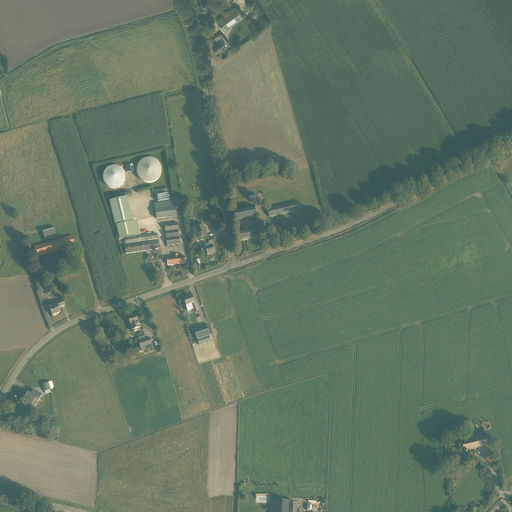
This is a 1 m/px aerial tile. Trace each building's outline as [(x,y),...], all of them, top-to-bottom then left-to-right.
[(222,15),(223,17),(217,22),(224,32),(244,17),(236,7),(226,14),(225,12),(222,15)] [(224,38),(221,33),(215,38),(218,42),(213,46),(218,53),(222,50),(227,47),(224,44),(224,43),(225,42),(223,40),(224,38)] [(138,165),(137,167),(137,169),(136,171),(137,173),(137,175),(138,177),(139,179),(141,180),(143,182),(145,182),(147,183),(149,183),(151,183),(153,182),(155,181),(157,180),(159,178),(160,176),(161,174),(161,172),(161,169),(161,167),(160,165),(159,163),(157,161),(155,160),(153,159),(151,158),(149,158),(147,158),(145,159),(143,160),(141,161),(139,163),(138,165)] [(102,175),(102,177),(102,179),(103,180),(103,182),(104,184),(106,185),(107,187),(109,188),(110,189),(112,189),(114,189),(116,189),(118,188),(120,187),(122,186),(123,185),(124,184),(125,182),(125,180),(126,179),(126,177),(125,175),(125,173),(124,172),(123,170),(122,169),(120,168),(119,167),(117,166),(116,166),(114,166),(113,166),(111,166),(109,167),(108,168),(107,168),(105,169),(104,171),(103,172),(103,174),(102,175)] [(115,226),(132,222),(126,197),(109,201),(115,226)] [(174,201),(154,204),(156,219),(176,216),(174,201)] [(300,210),(298,202),(267,209),(269,217),(300,210)] [(255,217),(253,208),(233,212),(235,221),(255,217)] [(167,246),(180,244),(177,223),(164,225),(167,246)] [(192,229),(193,233),(195,240),(207,236),(204,228),(203,228),(203,225),(192,229)] [(44,241),(56,236),(53,227),(41,231),(44,241)] [(262,227),(251,230),(243,232),(242,229),(237,230),(239,242),(264,237),(262,227)] [(147,241),(157,239),(156,234),(124,239),(124,244),(147,241)] [(36,257),(75,246),(72,236),(34,248),(36,257)] [(159,249),(158,241),(148,243),(124,246),(126,254),(159,249)] [(200,247),(200,249),(202,254),(206,253),(207,255),(214,253),(212,247),(214,246),(212,241),(211,241),(209,242),(210,247),(205,249),(204,246),(200,247)] [(174,258),(166,259),(167,266),(185,264),(184,257),(178,257),(177,255),(173,255),(174,258)] [(183,300),(186,306),(187,311),(193,310),(198,308),(196,304),(194,305),(194,304),(194,303),(192,297),(183,300)] [(58,308),(64,306),(62,301),(56,303),(57,306),(49,309),(52,316),(60,313),(58,308)] [(132,318),(128,319),(130,325),(131,325),(133,330),(141,328),(139,322),(138,322),(136,316),(132,317),(132,318)] [(209,336),(206,327),(205,325),(193,329),(197,340),(209,336)] [(138,342),(139,344),(136,345),(139,353),(142,352),(152,348),(149,338),(138,342)] [(52,382),(48,383),(42,385),(44,392),(45,392),(46,394),(51,393),(50,390),(51,390),(50,389),(53,388),(52,382)] [(42,395),(39,394),(34,391),(31,395),(27,393),(23,400),(24,399),(29,402),(28,403),(32,406),(34,403),(36,404),(38,401),(42,395)] [(493,444),(491,436),(484,438),(483,434),(469,438),(469,442),(462,443),(464,452),(493,444)] [(272,501),(271,511),(287,511),(288,502),(272,501)] [(295,511),(296,503),(289,502),(288,511),(295,511)]
